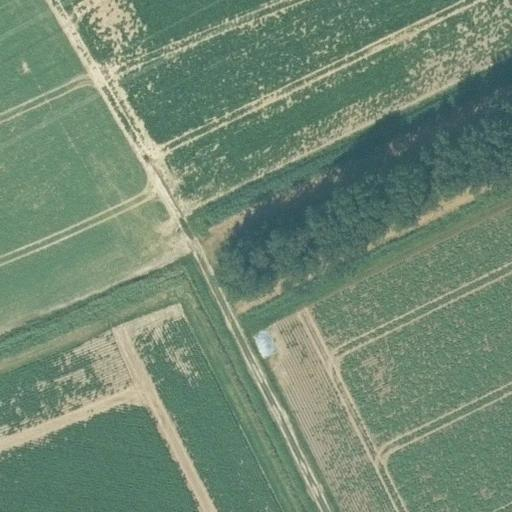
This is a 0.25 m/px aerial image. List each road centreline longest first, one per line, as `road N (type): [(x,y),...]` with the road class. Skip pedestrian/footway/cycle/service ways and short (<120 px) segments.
road 1 (track): [(327,511),(187,229),(222,198),(511,53)]
road 2 (track): [(198,250),(0,334)]
